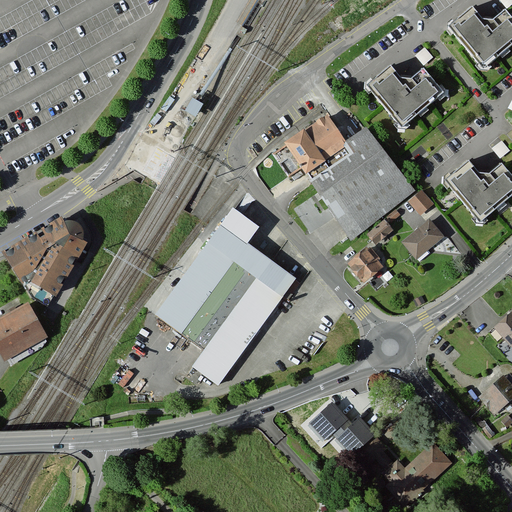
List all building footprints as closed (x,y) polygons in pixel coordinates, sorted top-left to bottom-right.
[(445,23),(481,67),(511,42),(511,18),(502,6),(490,18),(480,16),(469,3),(445,23)] [(425,44),(416,53),(425,63),(434,54),(425,44)] [(361,82),(397,126),(440,92),(418,65),(406,77),(396,75),(385,62),(361,82)] [(192,113),(199,101),(188,95),(182,108),(192,113)] [(327,118),(274,156),(290,179),(304,169),(351,234),(412,191),(369,131),(348,146),(327,118)] [(440,178),(476,222),(511,193),(511,179),(498,161),(485,173),(475,171),(465,158),(440,178)] [(432,203),(419,189),(386,217),(391,223),(409,206),(419,215),(432,203)] [(259,228),(225,203),(146,309),(206,353),(187,379),(198,387),(206,376),(218,385),(282,298),(288,302),(302,284),(247,244),(259,228)] [(384,217),(365,232),(373,243),(393,228),(384,217)] [(428,218),(399,241),(416,261),(443,238),(428,218)] [(61,223),(2,261),(22,290),(29,287),(56,303),(87,249),(83,248),(84,242),(83,238),(80,232),(75,229),(69,227),(63,229),(61,223)] [(344,263),(361,283),(384,266),(365,245),(344,263)] [(24,300),(0,314),(0,352),(3,358),(44,335),(24,300)] [(511,350),(511,310),(487,333),(506,356),(511,350)] [(476,397),(494,414),(511,398),(511,387),(502,375),(476,397)] [(348,420),(331,402),(308,424),(325,441),(348,420)] [(376,436),(359,418),(336,439),(352,457),(376,436)] [(434,442),(405,468),(397,459),(379,475),(405,505),(453,464),(434,442)]
